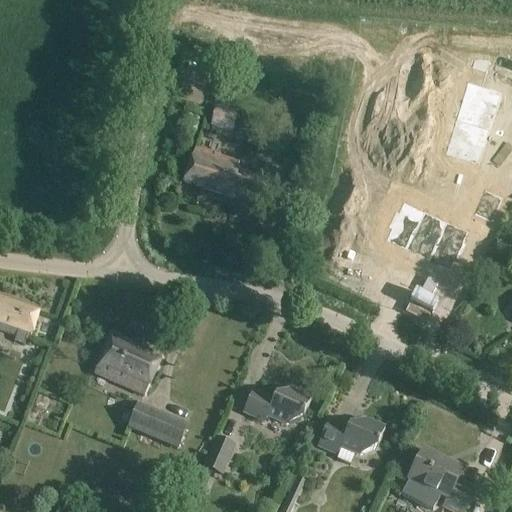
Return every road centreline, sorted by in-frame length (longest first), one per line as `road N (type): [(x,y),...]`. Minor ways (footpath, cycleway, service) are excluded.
road 1 (residential): [(511,403),(317,311),(119,269)]
road 2 (unclassified): [(119,269),(165,0)]
